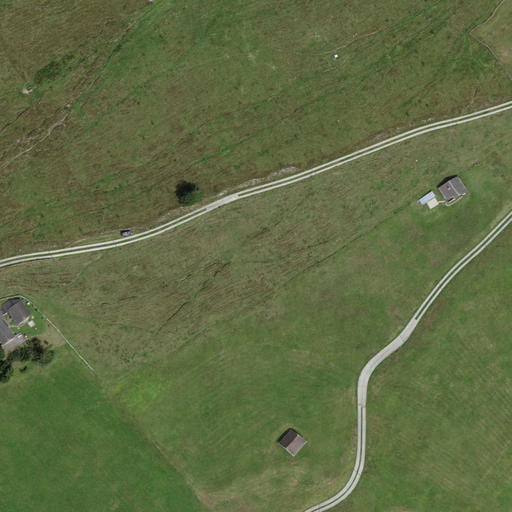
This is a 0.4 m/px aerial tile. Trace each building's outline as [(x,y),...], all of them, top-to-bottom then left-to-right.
[(458,176),(438,188),(446,200),(453,196),(455,199),(468,191),(458,176)] [(435,197),(432,191),(419,200),(422,205),(435,197)] [(32,314),(21,300),(21,301),(20,299),(9,301),(1,305),(3,309),(7,313),(8,312),(18,325),(32,314)] [(7,313),(3,309),(0,311),(0,310),(0,341),(3,345),(15,336),(0,317),(7,313)] [(293,435),(280,450),(292,461),(306,445),(293,435)]
